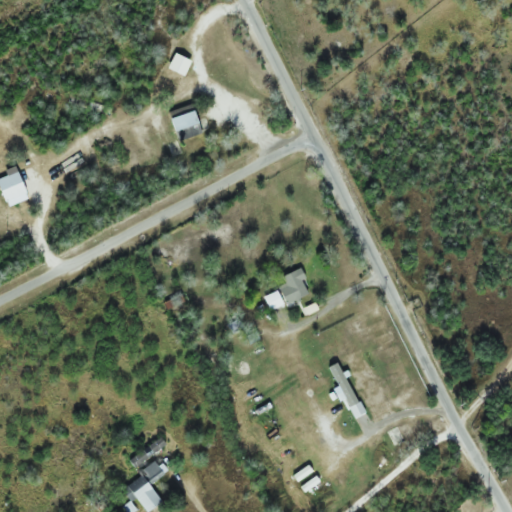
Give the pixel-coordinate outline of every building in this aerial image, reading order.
[(151,113),(164,156),(174,153),(169,137),(177,134),(178,141),(203,133),(193,103),(169,111),(171,118),(162,121),(159,110),(151,113)] [(28,192),(17,170),(0,178),(0,186),(7,202),(28,192)] [(287,304),(309,294),(298,269),(283,276),(288,286),(262,298),(268,311),(286,303),(287,304)] [(166,444),(160,437),(130,461),(136,469),(166,444)] [(126,484),(146,511),(148,511),(163,502),(150,484),(166,473),(157,461),(126,484)]
